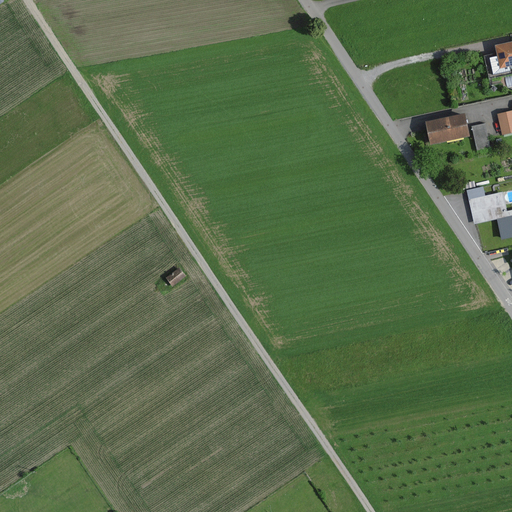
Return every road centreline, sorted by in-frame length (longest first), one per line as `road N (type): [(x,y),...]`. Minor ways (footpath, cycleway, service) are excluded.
road 1 (track): [(30,0),(373,511)]
road 2 (residential): [(308,0),(511,303)]
